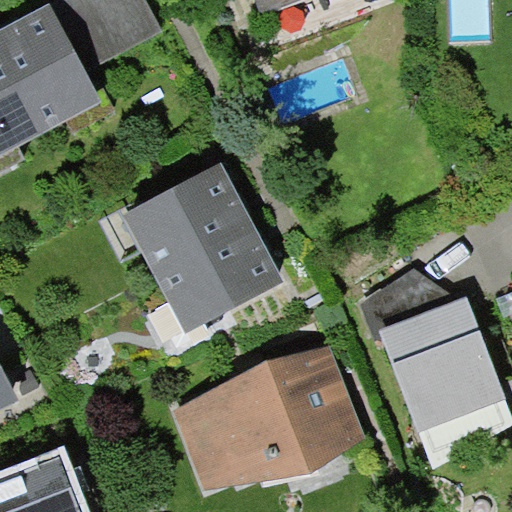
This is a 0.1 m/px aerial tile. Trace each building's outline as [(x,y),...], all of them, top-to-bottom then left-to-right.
[(145,0),(66,0),(0,35),(0,171),(111,113),(91,75),(165,35),(145,0)] [(124,213),(155,274),(253,224),(221,163),(124,213)] [(283,282),(253,224),(155,274),(185,332),(283,282)] [(420,275),(368,309),(398,360),(438,462),(511,431),(511,406),(480,311),(420,275)] [(332,345),(179,412),(201,493),(321,474),(370,443),(332,345)] [(0,418),(23,407),(0,359),(0,418)] [(83,511),(64,464),(0,486),(0,511),(83,511)]
